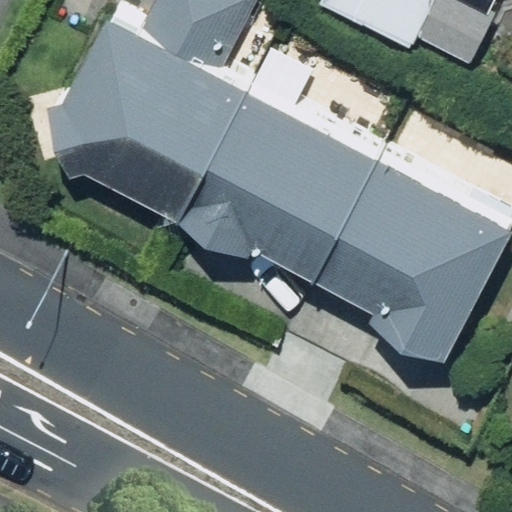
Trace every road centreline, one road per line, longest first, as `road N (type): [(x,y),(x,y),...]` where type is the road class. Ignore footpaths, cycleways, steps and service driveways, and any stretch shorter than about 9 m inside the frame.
road 1 (secondary): [(0,308),(230,435),(322,511)]
road 2 (secondary): [(179,511),(0,421)]
